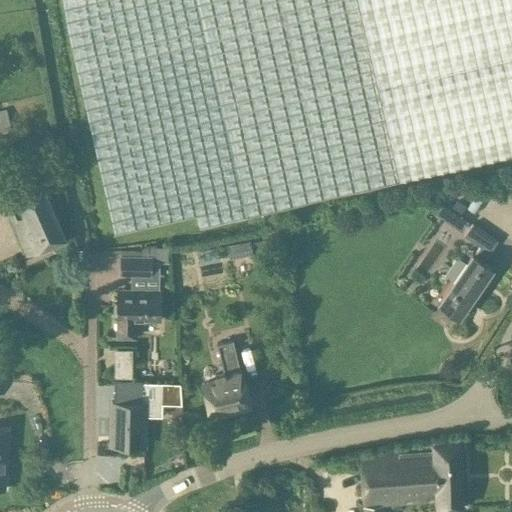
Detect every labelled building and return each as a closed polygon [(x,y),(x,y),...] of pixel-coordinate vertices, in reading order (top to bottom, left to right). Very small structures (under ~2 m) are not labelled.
[(511,155),(511,0),(62,0),(71,46),(114,234),(197,215),(200,227),(511,155)] [(0,110),(0,134),(12,131),(6,109),(0,110)] [(4,202),(26,254),(38,249),(39,249),(65,238),(42,185),(15,197),(4,202)] [(450,208),(460,213),(466,205),(456,199),(450,208)] [(437,304),(458,318),(493,268),(484,262),(498,241),(472,223),(464,235),(478,245),(437,304)] [(120,255),(119,275),(151,276),(151,256),(120,255)] [(116,295),(116,304),(113,307),(113,314),(117,317),(117,320),(117,337),(135,337),(135,320),(160,320),(160,293),(130,293),(130,295),(116,295)] [(203,383),(210,414),(215,413),(218,416),(224,415),(226,410),(248,405),(240,369),(239,369),(232,340),(217,343),(224,372),(214,375),(215,380),(203,383)] [(132,348),(114,348),(114,376),(132,376),(132,348)] [(110,446),(145,446),(146,403),(161,403),(161,382),(139,382),(114,381),(114,401),(111,401),(110,446)] [(434,451),(360,456),(363,511),(383,511),(384,504),(437,500),(438,508),(462,507),(457,443),(434,444),(434,451)]
